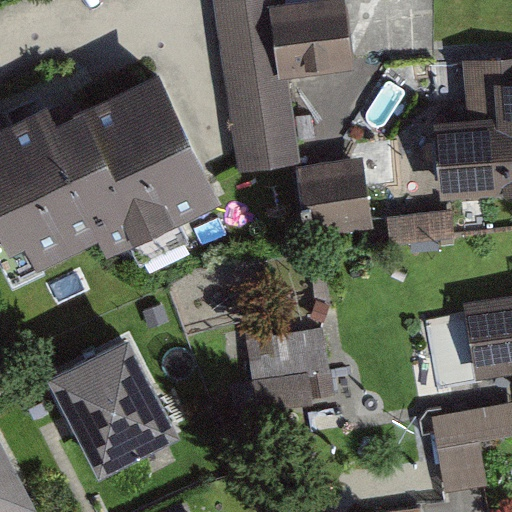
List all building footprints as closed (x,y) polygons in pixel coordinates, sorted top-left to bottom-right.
[(301,163),(288,63),(351,55),(343,0),(313,0),(279,4),(277,0),(211,0),(234,172),(301,163)] [(57,105),(0,133),(0,217),(23,265),(102,225),(112,245),(223,190),(165,73),(66,122),(57,105)] [(442,122),(449,196),(511,189),(511,84),(500,86),(503,116),(442,122)] [(361,163),(294,167),(298,228),(365,224),(361,163)] [(386,209),(388,237),(452,232),(449,204),(386,209)] [(511,295),(470,302),(482,374),(511,368),(511,295)] [(320,326),(250,332),(256,402),(326,396),(320,326)] [(127,328),(49,369),(106,475),(184,434),(127,328)] [(486,491),(479,439),(511,434),(511,399),(433,409),(445,496),(486,491)] [(0,420),(0,511),(14,511),(43,497),(0,420)]
